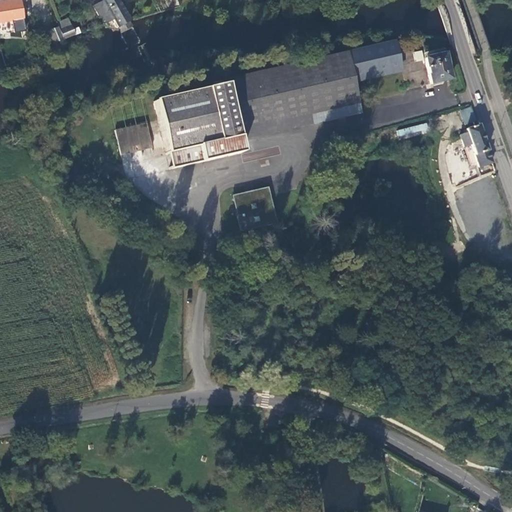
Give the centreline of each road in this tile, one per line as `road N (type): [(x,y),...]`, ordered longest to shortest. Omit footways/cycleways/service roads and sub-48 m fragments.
road 1 (unclassified): [(0,433),(214,395),(265,399),(373,430),(511,505)]
road 2 (unknown): [(201,398),(211,193)]
road 3 (secondary): [(511,190),(447,0)]
